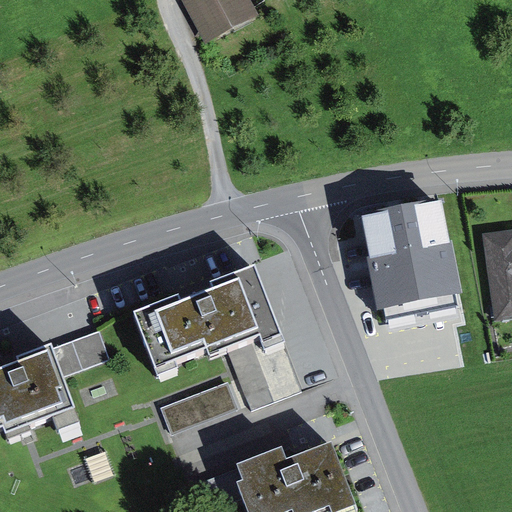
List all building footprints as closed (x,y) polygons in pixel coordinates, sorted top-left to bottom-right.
[(188,0),(209,38),(252,16),(243,0),(188,0)] [(446,200),(362,216),(381,313),(465,297),(446,200)] [(511,223),(490,226),(501,341),(511,341),(511,223)] [(136,315),(159,374),(259,336),(264,349),(282,343),(254,270),(211,286),(214,293),(180,305),(178,299),(136,315)] [(0,428),(4,427),(6,434),(72,410),(51,355),(0,373),(0,428)] [(236,485),(247,511),(357,511),(330,446),(286,464),(281,453),(240,470),(245,482),(236,485)]
